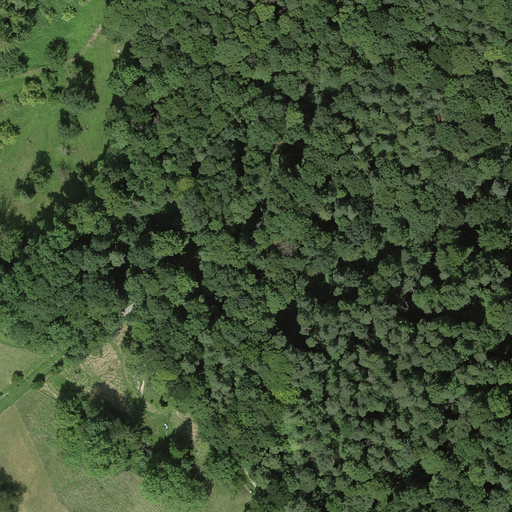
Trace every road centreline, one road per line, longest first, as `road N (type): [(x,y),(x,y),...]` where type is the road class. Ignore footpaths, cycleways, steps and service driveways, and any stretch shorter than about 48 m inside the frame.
road 1 (track): [(286,511),(206,390),(203,302),(187,285),(155,289),(0,408)]
road 2 (track): [(206,390),(223,348),(250,344),(264,352),(245,457)]
